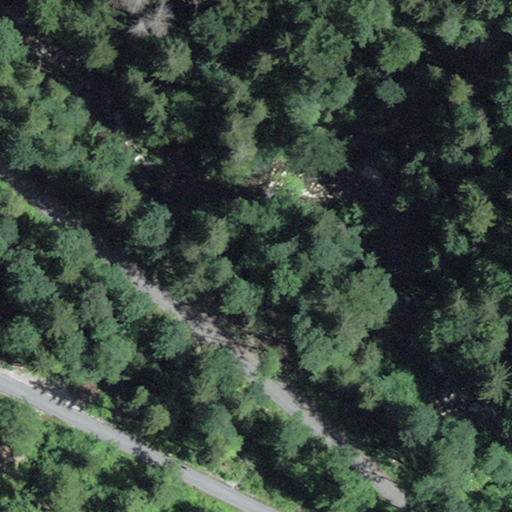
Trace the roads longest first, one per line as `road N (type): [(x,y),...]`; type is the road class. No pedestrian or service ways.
road 1 (unclassified): [(413,511),(0,160)]
road 2 (unclassified): [(0,381),(265,511)]
